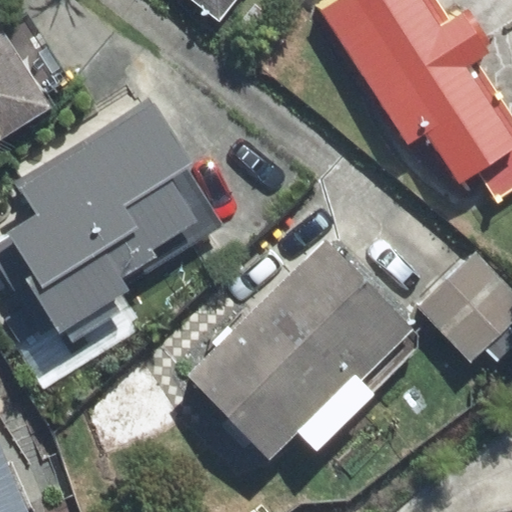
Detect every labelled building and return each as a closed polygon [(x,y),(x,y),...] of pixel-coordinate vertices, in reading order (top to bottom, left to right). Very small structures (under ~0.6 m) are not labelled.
[(190,0),(213,18),(227,0),(190,0)] [(416,0),(327,0),(314,9),(400,141),(418,129),(451,179),(509,142),(459,65),(482,50),(455,9),(432,24),(416,0)] [(0,131),(44,103),(0,33),(0,131)] [(28,210),(0,227),(0,230),(24,269),(16,274),(51,328),(119,285),(113,274),(147,252),(143,244),(155,237),(166,254),(217,222),(179,162),(183,159),(145,99),(11,183),(28,210)] [(321,242),(182,374),(262,457),(290,429),(308,448),(368,391),(355,378),(405,329),(321,242)] [(511,291),(473,252),(414,308),(464,359),(511,313),(511,291)] [(0,511),(23,511),(0,455),(0,511)]
